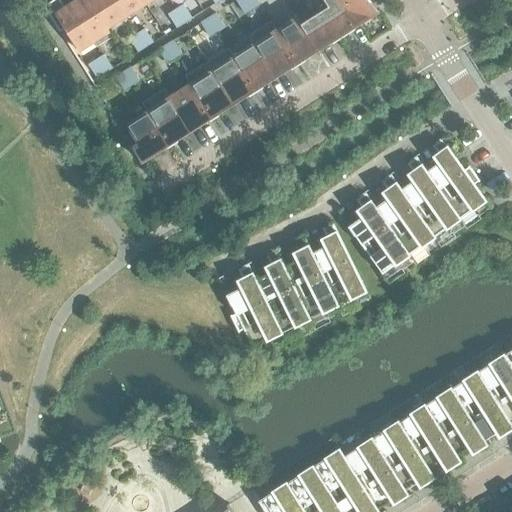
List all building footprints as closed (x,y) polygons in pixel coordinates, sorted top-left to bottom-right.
[(99,46),(72,3),(65,7),(60,0),(54,0),(45,6),(61,31),(66,28),(80,51),(95,42),(98,47),(99,46)] [(113,37),(90,0),(76,0),(72,3),(99,46),(113,37)] [(127,16),(117,0),(90,0),(113,37),(114,36),(109,28),(127,16)] [(146,4),(144,0),(117,0),(127,16),(146,4)] [(253,9),(247,0),(237,0),(245,13),(253,9)] [(261,4),(258,0),(247,0),(253,9),(261,4)] [(358,0),(318,0),(317,1),(322,11),(324,10),(329,19),(358,0)] [(381,11),(369,0),(358,0),(329,19),(341,37),(381,11)] [(184,4),(177,9),(185,22),(193,18),(184,4)] [(185,22),(177,9),(169,14),(177,27),(185,22)] [(322,11),(303,23),(302,23),(320,50),(341,37),(329,19),(324,10),(322,11)] [(209,17),(218,31),(225,26),(217,13),(209,17)] [(302,23),(303,23),(298,16),(277,29),(277,30),(298,64),(320,50),(302,23)] [(218,31),(209,17),(202,22),(210,36),(218,31)] [(277,30),(277,29),(272,21),(249,35),(255,44),(255,43),(277,77),(298,64),(277,30)] [(146,28),(138,33),(147,47),(154,42),(146,28)] [(147,47),(138,33),(130,38),(139,52),(147,47)] [(183,53),(174,40),(167,44),(175,58),(183,53)] [(255,43),(255,44),(235,56),(234,56),(256,91),(277,77),(255,43)] [(175,58),(167,44),(159,49),(167,63),(175,58)] [(234,56),(235,56),(229,48),(207,61),(235,104),(256,91),(234,56)] [(105,54),(97,59),(106,73),(113,68),(105,54)] [(106,73),(97,59),(89,64),(98,78),(106,73)] [(235,104),(207,61),(185,76),(191,84),(192,83),(213,118),(235,104)] [(140,80),(132,67),(124,71),(133,85),(140,80)] [(133,85),(124,71),(116,76),(125,90),(133,85)] [(192,83),(191,84),(171,97),(170,97),(192,131),(213,118),(192,83)] [(170,97),(171,97),(165,88),(143,102),(148,111),(149,110),(171,145),(192,131),(170,97)] [(149,110),(148,111),(127,124),(139,143),(134,146),(144,162),(171,145),(149,110)] [(481,181),(470,165),(465,169),(443,139),(434,146),(439,153),(436,155),(441,162),(428,171),(461,218),(487,200),(476,184),(479,182),(481,181)] [(461,218),(428,171),(418,157),(408,164),(413,171),(411,173),(416,180),(403,189),(435,236),(461,218)] [(435,236),(403,189),(392,175),(383,182),(388,189),(385,191),(390,198),(377,207),(410,254),(435,236)] [(410,254),(377,207),(367,193),(357,200),(362,207),(360,209),(365,216),(350,227),(383,273),(410,254)] [(367,290),(334,223),(323,228),(327,236),(324,238),(328,246),(313,253),(339,304),(367,290)] [(339,304),(313,253),(306,237),(295,242),(299,250),(296,251),(300,259),(286,267),(311,318),(339,304)] [(311,318),(286,267),(278,251),(267,256),(271,264),(268,265),(272,273),(258,280),(283,332),(311,318)] [(283,332),(258,280),(250,265),(239,270),(243,278),(240,279),(244,287),(228,295),(237,313),(233,315),(231,315),(240,332),(245,330),(253,346),(283,332)] [(511,365),(505,355),(479,372),(511,423),(511,422),(511,365)] [(511,423),(479,372),(453,388),(485,440),(499,431),(502,436),(511,429),(511,423)] [(0,441),(1,441),(0,439),(18,433),(0,383),(0,441)] [(485,440),(453,388),(426,405),(459,456),(472,447),(476,452),(488,445),(485,440)] [(459,456),(426,405),(400,422),(432,473),(446,464),(449,469),(462,461),(459,456)] [(432,473),(400,422),(374,439),(406,490),(420,481),(423,486),(436,478),(432,473)] [(406,490),(374,439),(346,456),(378,507),(393,497),(397,502),(409,495),(406,490)] [(381,511),(378,507),(346,456),(341,450),(315,467),(343,511),(381,511)] [(343,511),(315,467),(288,483),(306,511),(343,511)] [(306,511),(288,483),(260,501),(267,511),(306,511)] [(235,511),(230,503),(228,505),(229,507),(222,511),(235,511)]
